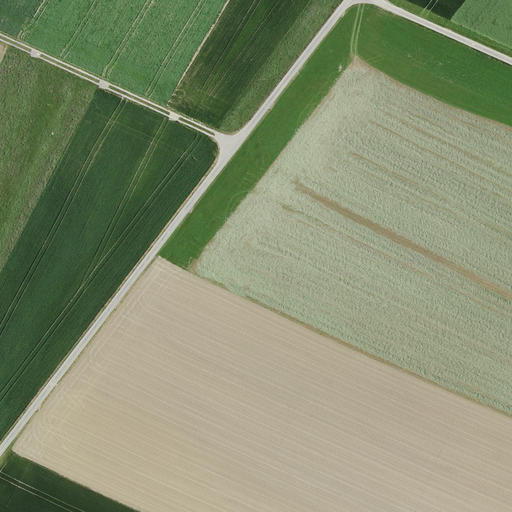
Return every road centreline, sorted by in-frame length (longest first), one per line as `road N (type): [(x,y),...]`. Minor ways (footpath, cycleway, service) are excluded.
road 1 (track): [(0,458),(349,0)]
road 2 (track): [(241,151),(0,27)]
